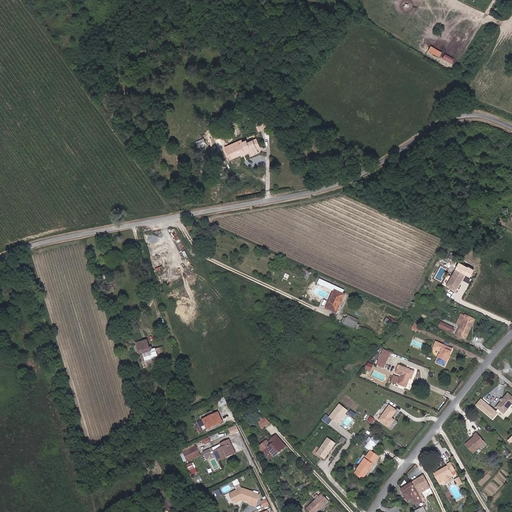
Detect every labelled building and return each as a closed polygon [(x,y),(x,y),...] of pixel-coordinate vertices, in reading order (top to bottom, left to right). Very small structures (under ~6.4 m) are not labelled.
[(442,52),(431,46),(428,51),(439,57),(442,52)] [(454,60),(445,55),(443,59),(451,64),(454,60)] [(243,98),(240,95),(241,94),(238,92),(234,96),(240,101),(243,98)] [(269,127),(264,115),(254,119),(259,131),(269,127)] [(206,145),(203,139),(197,142),(199,148),(206,145)] [(260,148),(256,139),(248,143),(247,141),(243,143),(237,145),(225,150),(229,160),(241,155),(247,152),(246,150),(249,148),(251,152),(252,153),(258,151),(257,150),(260,148)] [(456,291),(465,274),(457,269),(447,286),(456,291)] [(336,313),(345,294),(334,290),(326,308),(336,313)] [(465,340),(475,319),(465,315),(456,335),(465,340)] [(357,324),(358,322),(347,317),(344,324),(355,329),(357,324)] [(389,321),(387,319),(385,323),(394,328),(396,325),(389,321)] [(150,348),(148,340),(146,340),(146,339),(142,340),(142,341),(136,343),(139,354),(143,353),(143,354),(144,358),(143,358),(144,362),(158,358),(156,349),(152,350),(151,350),(150,348)] [(445,367),(451,352),(447,350),(448,347),(436,342),(433,348),(441,352),(436,363),(445,367)] [(384,368),(390,355),(389,355),(391,352),(384,349),(376,364),(384,368)] [(411,379),(414,371),(399,366),(396,373),(402,375),(398,384),(406,387),(409,378),(411,379)] [(511,395),(508,392),(496,407),(504,414),(511,403),(511,395)] [(227,404),(224,397),(216,401),(219,407),(227,404)] [(498,413),(481,398),(475,405),(492,420),(498,413)] [(348,411),(340,405),(338,407),(346,413),(348,411)] [(391,418),(397,411),(389,406),(379,420),(389,428),(393,422),(392,421),(393,419),(391,418)] [(337,423),(346,413),(338,407),(330,417),(337,423)] [(267,415),(261,409),(258,411),(264,418),(267,415)] [(222,422),(218,413),(203,420),(207,429),(222,422)] [(263,429),(270,423),(265,417),(258,423),(263,429)] [(229,428),(231,435),(240,431),(237,424),(229,428)] [(473,453),(485,442),(476,433),(473,436),(474,437),(466,445),(473,453)] [(278,454),(286,447),(276,436),(272,439),(275,442),(269,447),(268,446),(268,443),(266,440),(260,446),(261,447),(261,451),(265,451),(271,458),(277,452),(278,454)] [(374,448),(380,440),(375,436),(372,439),(368,443),(374,448)] [(335,443),(326,437),(316,452),(325,459),(335,443)] [(225,456),(234,452),(229,440),(221,444),(223,448),(214,452),(218,461),(226,457),(225,456)] [(374,448),(368,443),(366,446),(371,451),(374,448)] [(184,452),(196,447),(194,444),(180,450),(184,459),(186,458),(184,452)] [(200,455),(196,447),(184,452),(186,458),(187,461),(200,455)] [(509,452),(504,448),(501,451),(507,457),(510,454),(509,452)] [(211,456),(209,449),(203,452),(207,460),(209,459),(208,457),(211,456)] [(363,479),(379,457),(371,452),(355,474),(363,479)] [(192,474),(198,471),(193,462),(187,465),(192,474)] [(444,481),(452,477),(454,476),(451,472),(455,470),(451,463),(447,465),(448,466),(433,474),(439,484),(444,481)] [(430,488),(423,476),(412,483),(422,500),(425,499),(421,493),(425,491),(430,488)] [(422,500),(412,483),(401,490),(408,502),(413,499),(416,504),(422,500)] [(258,500),(259,495),(257,495),(253,493),(253,492),(241,488),(231,493),(230,496),(233,502),(236,503),(240,501),(241,499),(243,499),(243,500),(250,502),(252,497),(258,500)] [(318,511),(328,501),(322,494),(316,499),(306,509),(309,511),(316,511),(318,510),(318,511)] [(256,506),(258,500),(252,497),(250,502),(249,504),(256,506)]
